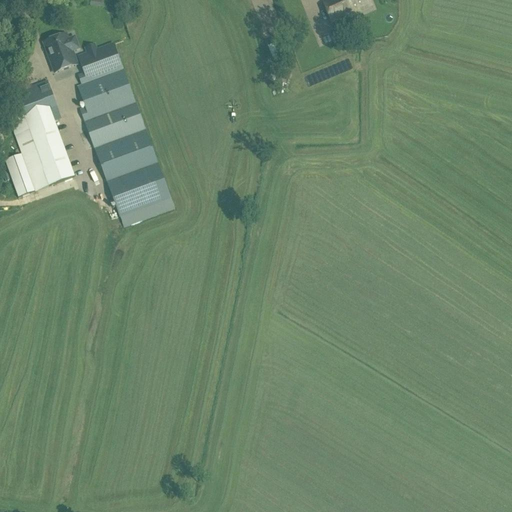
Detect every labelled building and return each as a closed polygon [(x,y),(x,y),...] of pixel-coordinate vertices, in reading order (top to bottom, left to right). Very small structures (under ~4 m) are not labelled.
[(223,0),(224,0),(226,13),(282,0),(223,0)] [(369,0),(332,0),(324,3),(333,24),(373,7),(369,0)] [(320,57),(322,64),(332,62),(327,34),(300,39),(304,60),(320,57)] [(68,42),(66,36),(44,44),(47,53),(48,53),(50,58),(49,59),(55,74),(77,66),(72,52),(78,50),(75,39),(68,42)] [(81,59),(78,61),(83,75),(78,77),(82,87),(79,88),(87,109),(81,111),(96,150),(121,219),(171,201),(146,131),(115,47),(82,59),(81,59)] [(345,109),(346,82),(290,80),(289,108),(286,108),(285,142),(344,144),(345,115),(328,114),(328,108),(345,109)] [(29,132),(15,137),(21,155),(4,161),(17,199),(74,179),(54,123),(61,120),(48,83),(29,89),(27,83),(13,88),(29,132)]
